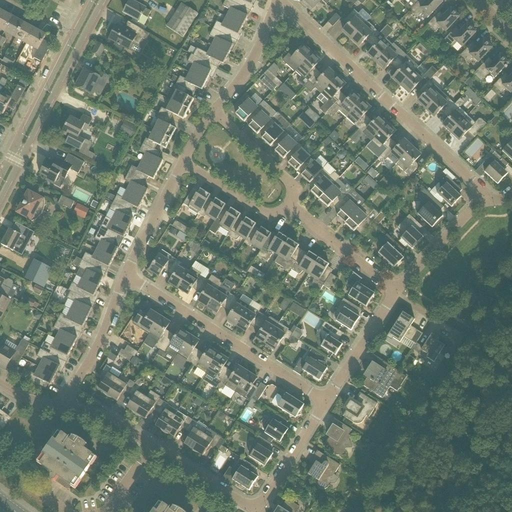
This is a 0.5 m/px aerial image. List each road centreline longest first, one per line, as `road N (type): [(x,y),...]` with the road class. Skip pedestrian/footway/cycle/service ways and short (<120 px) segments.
road 1 (residential): [(484,195),(281,3)]
road 2 (residential): [(325,403),(128,277)]
road 3 (residential): [(24,150),(103,0)]
road 4 (residential): [(94,0),(16,148)]
road 5 (residential): [(66,406),(128,277)]
road 6 (residential): [(396,291),(289,208)]
road 7 (residential): [(396,291),(325,403)]
road 8 (residential): [(484,195),(396,291)]
road 9 (residential): [(213,112),(250,71),(281,3)]
road 10 (residential): [(289,208),(285,179),(213,112)]
road 11 (residential): [(325,403),(257,511)]
road 12 (residential): [(128,277),(183,163)]
road 13 (residential): [(183,163),(261,212),(289,208)]
